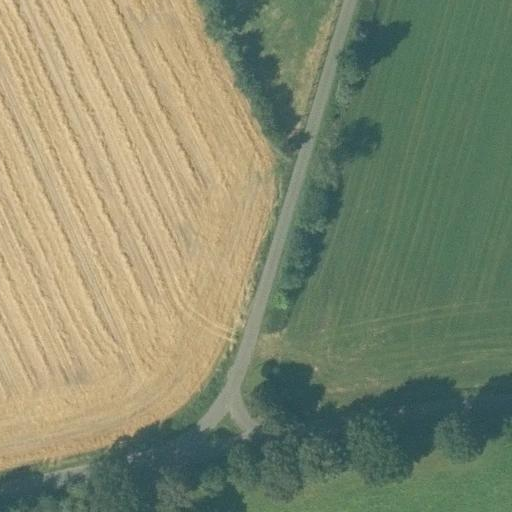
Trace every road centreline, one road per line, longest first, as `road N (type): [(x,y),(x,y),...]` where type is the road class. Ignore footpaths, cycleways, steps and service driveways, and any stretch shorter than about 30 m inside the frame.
road 1 (residential): [(212,450),(352,0)]
road 2 (unclassified): [(511,407),(425,411),(212,450)]
road 3 (unclassified): [(212,450),(0,490)]
